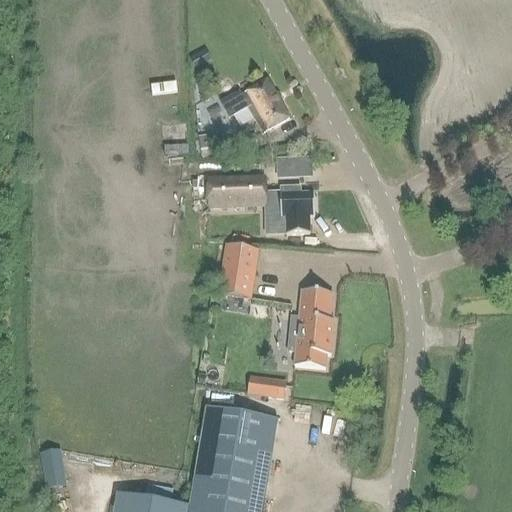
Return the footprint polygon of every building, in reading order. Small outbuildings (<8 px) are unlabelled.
[(200,54),(190,60),(196,70),(207,64),(200,54)] [(246,109),(263,135),(289,119),(267,82),(227,105),(234,115),(246,109)] [(257,152),(255,137),(222,141),(221,134),(197,138),(198,139),(194,139),(196,159),(201,158),(202,159),(257,152)] [(301,174),(301,165),(310,164),(310,162),(278,163),(279,179),(299,178),(301,174)] [(210,210),(280,206),(281,218),(284,218),(285,235),(309,234),(308,217),(313,217),(313,195),(300,196),(299,193),(280,193),(280,195),(265,195),(264,179),(209,182),(210,210)] [(231,248),(248,250),(250,237),(233,235),(231,248)] [(225,247),(218,295),(250,300),(257,252),(250,250),(248,250),(225,247)] [(332,296),(302,293),(299,319),(291,319),(288,353),(295,354),(294,368),(325,371),(326,357),(330,357),(330,358),(334,323),(330,322),(332,296)] [(268,383),(266,401),(285,403),(287,385),(268,383)] [(262,511),(278,422),(206,410),(190,508),(188,511),(262,511)] [(60,453),(40,456),(46,491),(66,487),(60,453)] [(188,511),(190,508),(117,496),(114,511),(188,511)]
